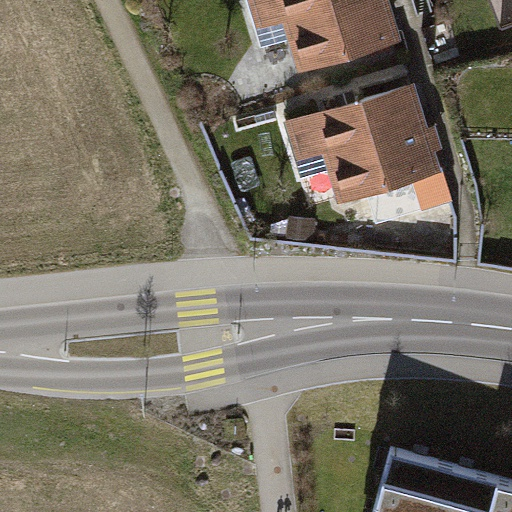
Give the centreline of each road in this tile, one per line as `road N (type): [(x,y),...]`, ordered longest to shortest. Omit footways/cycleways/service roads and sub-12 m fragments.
road 1 (track): [(277,511),(253,328),(111,0)]
road 2 (secondary): [(511,331),(353,319),(201,338),(0,349)]
